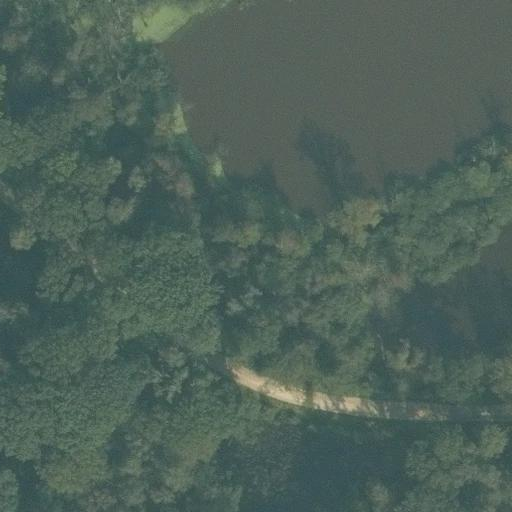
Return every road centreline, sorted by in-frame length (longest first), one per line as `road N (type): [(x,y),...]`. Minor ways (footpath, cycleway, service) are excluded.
road 1 (track): [(169,330),(246,379),(328,404),(511,412)]
road 2 (track): [(14,511),(109,391),(169,330)]
road 3 (track): [(0,194),(169,330)]
road 4 (track): [(0,404),(169,330)]
